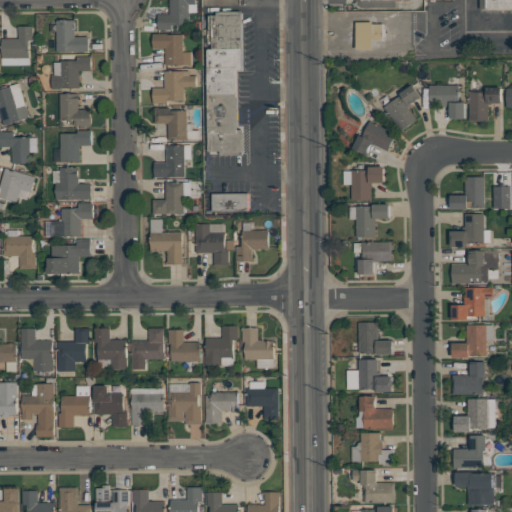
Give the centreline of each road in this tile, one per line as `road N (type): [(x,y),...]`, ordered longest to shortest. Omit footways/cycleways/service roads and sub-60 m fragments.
road 1 (tertiary): [(303,4),(307,511)]
road 2 (residential): [(0,296),(424,297)]
road 3 (residential): [(423,164),(426,511)]
road 4 (residential): [(122,0),(126,296)]
road 5 (residential): [(0,459),(251,455)]
